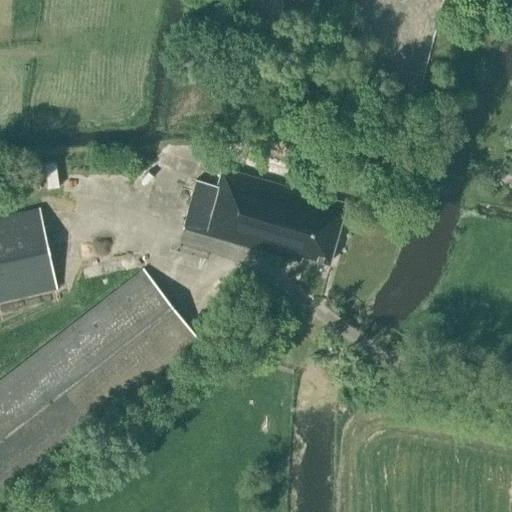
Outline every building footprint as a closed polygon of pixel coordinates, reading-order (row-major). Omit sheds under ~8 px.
[(57,156),(44,157),(46,185),(59,184),(57,156)] [(195,180),(182,228),(300,262),(301,256),(328,263),(344,204),(307,193),(289,188),(218,167),(213,186),(195,180)] [(0,298),(56,286),(38,208),(0,216),(0,298)] [(0,492),(197,339),(143,269),(0,380),(0,492)] [(21,303),(0,307),(0,324),(5,342),(30,336),(21,303)]
